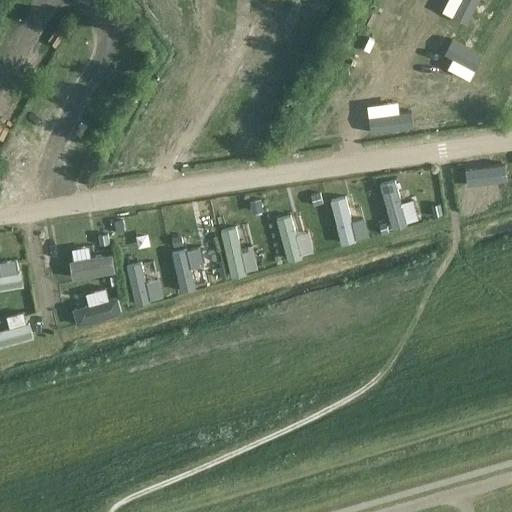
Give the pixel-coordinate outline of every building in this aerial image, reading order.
[(351,48),(348,59),(375,67),(378,57),(351,48)] [(321,193),(311,195),(313,205),(323,203),(321,193)] [(262,200),(251,202),(253,211),(263,210),(262,200)] [(439,205),(431,207),(433,217),(442,215),(439,205)] [(123,220),(115,222),(117,232),(125,230),(123,220)] [(388,231),(385,223),(379,225),(382,233),(388,231)] [(108,235),(99,236),(100,246),(110,244),(108,235)] [(181,236),(173,237),(174,247),(183,245),(181,236)] [(118,276),(110,277),(112,286),(119,285),(118,276)]
